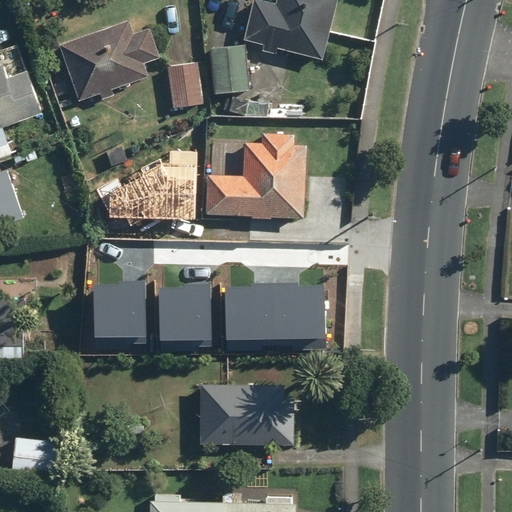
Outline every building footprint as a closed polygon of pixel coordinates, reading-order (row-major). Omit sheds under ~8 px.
[(338,17),(342,0),(281,0),(281,1),(276,0),(259,0),(250,36),(271,42),(271,44),(328,58),(339,17),(338,17)] [(141,27),(137,16),(59,41),(74,89),(80,88),(84,100),(102,94),(103,98),(121,92),(119,85),(155,74),(152,63),(168,57),(156,22),(141,27)] [(216,46),(221,92),(255,89),(251,42),(216,46)] [(0,67),(0,128),(49,110),(29,57),(0,67)] [(176,105),(206,103),(203,61),(174,62),(176,105)] [(249,142),(248,174),(212,174),(211,213),(247,213),(311,215),(313,143),(249,142)] [(110,193),(109,217),(197,219),(198,151),(170,150),(170,164),(161,163),(110,193)] [(0,171),(0,224),(29,215),(13,167),(0,171)] [(147,337),(147,281),(118,280),(118,284),(92,284),(92,336),(147,337)] [(210,340),(211,283),(186,282),(186,287),(160,286),(159,340),(210,340)] [(325,338),(324,286),(298,286),(298,283),(250,283),(250,287),(226,287),(226,339),(325,338)] [(0,298),(0,345),(25,346),(25,298),(0,298)] [(206,383),(206,443),(299,443),(299,383),(206,383)] [(70,440),(16,437),(14,473),(68,476),(70,440)] [(156,499),(155,511),(304,511),(304,500),(156,499)]
